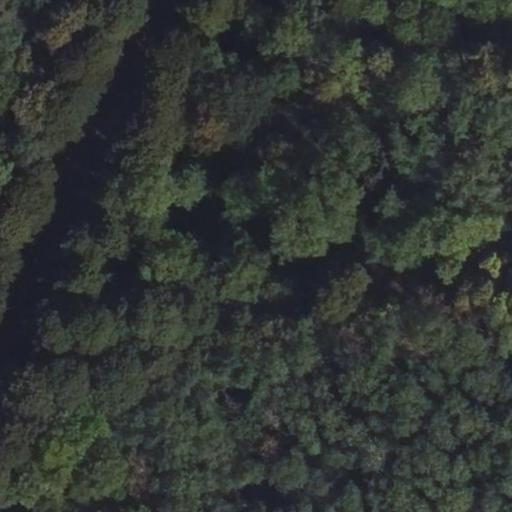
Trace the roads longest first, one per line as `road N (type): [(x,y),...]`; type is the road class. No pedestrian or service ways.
road 1 (track): [(0,368),(511,274)]
road 2 (track): [(140,0),(0,305)]
